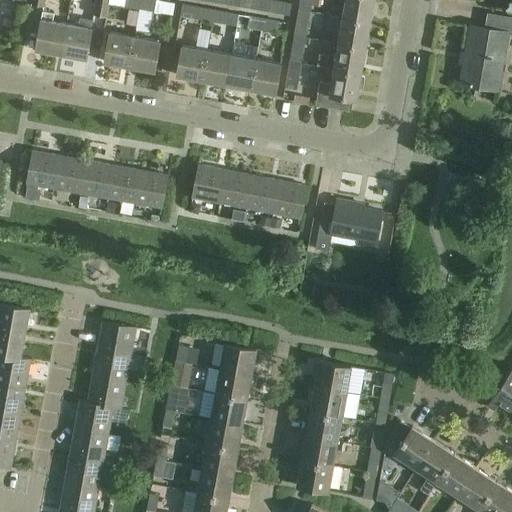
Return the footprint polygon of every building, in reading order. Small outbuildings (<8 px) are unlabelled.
[(106,16),(109,0),(95,0),(93,14),(106,16)] [(155,0),(141,0),(140,8),(154,10),(155,0)] [(237,0),(237,5),(255,8),(256,0),(237,0)] [(275,0),(264,0),(262,10),(281,13),(283,1),(275,0)] [(342,17),(370,22),(373,0),(344,0),(344,5),(330,3),(328,14),(342,17)] [(199,18),(213,20),(215,10),(200,7),(199,18)] [(298,9),(295,27),(306,29),(309,11),(298,9)] [(37,49),(61,53),(66,23),(52,20),(54,12),(42,10),(35,49),(37,49)] [(229,12),(215,10),(213,20),(227,23),(229,12)] [(470,25),(461,82),(497,88),(507,32),(511,32),(511,17),(488,13),(485,28),(470,25)] [(264,18),(249,16),(247,27),(262,29),(264,18)] [(66,23),(61,53),(84,57),(84,58),(86,58),(93,18),(92,17),(92,19),(79,17),(78,25),(66,23)] [(370,22),(342,17),(338,43),(365,48),(370,22)] [(278,21),(264,18),(262,29),(276,32),(278,21)] [(129,66),(134,36),(109,31),(104,61),(129,66)] [(293,34),(290,53),(302,55),(305,36),(293,34)] [(154,70),(160,40),(134,36),(129,66),(154,70)] [(365,48),(338,43),(335,56),(319,53),(317,65),(333,68),(361,73),(365,48)] [(201,79),(207,49),(182,44),(176,74),(201,79)] [(225,83),(231,53),(207,49),(201,79),(225,83)] [(250,88),(256,58),(231,53),(225,83),(250,88)] [(275,93),(281,63),(256,58),(250,88),(275,93)] [(284,86),(296,88),(300,62),(289,60),(284,86)] [(331,82),(319,80),(315,104),(350,110),(353,99),(357,99),(358,87),(362,87),(364,77),(360,74),(361,74),(361,73),(333,68),(331,82)] [(54,187),(60,154),(32,149),(26,182),(54,187)] [(80,192),(86,159),(60,154),(54,187),(80,192)] [(107,197),(113,164),(86,159),(80,192),(107,197)] [(219,201),(226,169),(198,163),(192,196),(219,201)] [(134,202),(140,169),(113,164),(107,197),(134,202)] [(161,207),(167,174),(140,169),(134,202),(161,207)] [(246,206),(252,174),(226,169),(219,201),(246,206)] [(272,212),(279,179),(252,174),(246,206),(272,212)] [(300,217),(306,185),(279,179),(272,212),(300,217)] [(34,187),(26,185),(24,196),(32,198),(34,187)] [(404,198),(390,197),(389,206),(372,205),(373,192),(357,191),(356,205),(404,207),(404,198)] [(374,247),(376,240),(381,210),(355,205),(355,202),(337,198),(332,222),(320,220),(315,247),(328,250),(331,232),(357,237),(356,243),(374,247)] [(0,301),(0,327),(25,332),(30,307),(0,301)] [(103,320),(98,347),(131,353),(136,326),(103,320)] [(0,353),(20,357),(21,356),(25,332),(0,327),(0,353)] [(256,348),(224,342),(220,367),(252,373),(256,348)] [(178,344),(175,360),(184,361),(188,345),(178,344)] [(98,347),(93,374),(126,380),(131,353),(98,347)] [(20,357),(0,353),(0,380),(25,385),(30,358),(21,356),(20,357)] [(351,365),(319,359),(314,385),(346,391),(351,365)] [(172,376),(170,384),(188,388),(189,383),(193,363),(184,361),(175,360),(172,376)] [(511,409),(511,406),(511,366),(487,404),(494,409),(499,401),(511,409)] [(252,373),(220,367),(215,392),(247,398),(252,373)] [(384,371),(380,397),(389,399),(394,373),(384,371)] [(93,374),(88,400),(88,401),(113,406),(121,408),(126,380),(93,374)] [(0,408),(21,412),(25,385),(0,380),(0,408)] [(169,393),(166,409),(175,411),(184,412),(188,388),(170,384),(169,393)] [(346,391),(314,385),(310,409),(342,415),(346,391)] [(204,390),(200,415),(210,417),(242,423),(247,398),(215,392),(204,390)] [(380,397),(375,421),(385,423),(389,399),(380,397)] [(80,399),(75,426),(108,432),(113,406),(88,401),(88,400),(80,399)] [(0,436),(16,439),(21,412),(0,408),(0,436)] [(175,411),(166,409),(163,425),(172,427),(175,411)] [(342,415),(310,409),(305,434),(337,440),(342,415)] [(242,423),(210,417),(206,442),(238,448),(242,423)] [(416,467),(433,440),(412,426),(411,427),(400,420),(387,440),(398,447),(394,453),(416,467)] [(375,421),(374,430),(371,446),(380,448),(385,423),(375,421)] [(75,426),(70,453),(103,459),(108,432),(75,426)] [(337,440),(305,434),(301,459),(333,465),(337,440)] [(16,439),(0,436),(0,464),(11,466),(16,439)] [(437,481),(454,453),(433,440),(416,467),(428,475),(420,488),(428,493),(437,480),(437,481)] [(238,448),(206,442),(201,466),(233,472),(238,448)] [(159,443),(156,458),(165,460),(168,444),(159,443)] [(376,473),(377,464),(380,448),(371,446),(366,471),(376,473)] [(70,453),(65,480),(98,486),(103,459),(70,453)] [(458,494),(475,467),(454,453),(437,481),(458,494)] [(165,460),(156,458),(153,474),(162,476),(165,460)] [(296,484),(328,490),(333,465),(301,459),(296,484)] [(233,472),(201,466),(197,491),(229,497),(233,472)] [(475,467),(458,494),(479,508),(497,481),(475,467)] [(366,471),(362,497),(371,498),(376,473),(366,471)] [(65,480),(60,507),(90,511),(93,511),(98,486),(65,480)] [(511,490),(497,481),(479,508),(485,511),(506,511),(511,503),(511,490)] [(388,484),(379,482),(376,499),(385,501),(388,484)] [(226,511),(229,497),(197,491),(193,511),(226,511)] [(159,494),(150,492),(147,508),(156,510),(159,494)] [(386,511),(416,511),(419,509),(398,495),(391,505),(386,511)] [(306,511),(328,511),(311,503),(306,511)]
